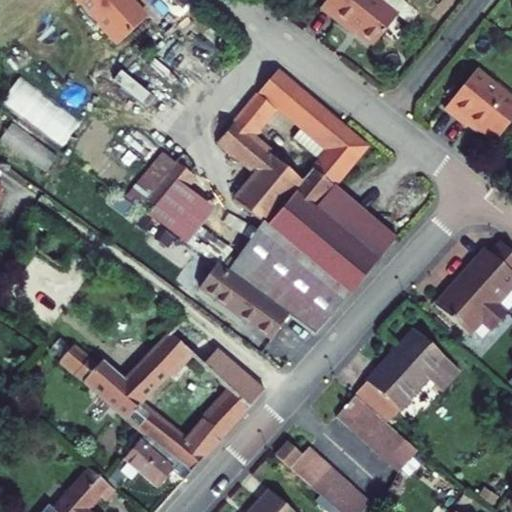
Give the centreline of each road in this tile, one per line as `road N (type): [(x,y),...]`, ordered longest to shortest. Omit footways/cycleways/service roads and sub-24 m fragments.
road 1 (residential): [(190,511),(477,198)]
road 2 (residential): [(224,0),(383,125)]
road 3 (residential): [(383,125),(475,0)]
